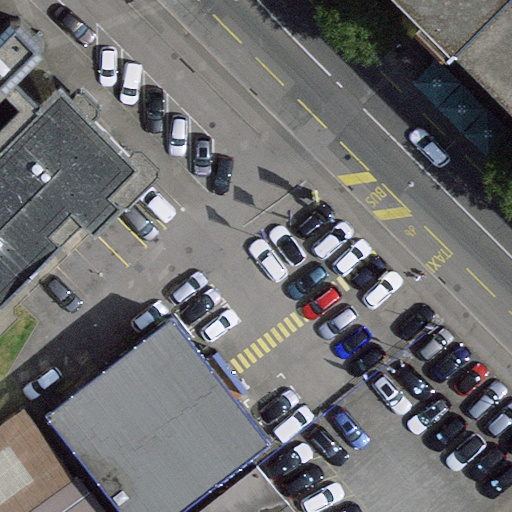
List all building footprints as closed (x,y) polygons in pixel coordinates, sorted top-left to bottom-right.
[(0,0),(0,34),(23,11),(11,0),(0,0)] [(511,0),(404,0),(461,56),(511,5),(511,0)] [(511,5),(461,56),(511,106),(511,5)] [(99,96),(0,194),(0,376),(6,371),(0,364),(0,351),(20,331),(10,321),(32,299),(46,313),(103,256),(89,243),(111,221),(130,239),(186,183),(99,96)] [(55,422),(124,511),(196,511),(280,448),(184,323),(55,422)] [(0,511),(104,511),(31,412),(0,435),(0,511)]
